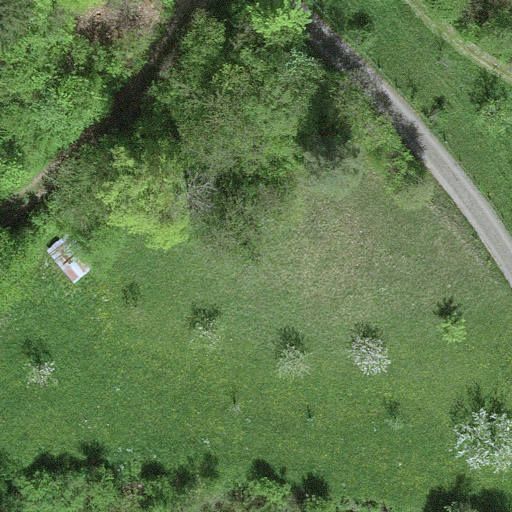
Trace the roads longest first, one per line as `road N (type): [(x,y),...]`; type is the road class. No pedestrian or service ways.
road 1 (residential): [(269,0),(431,152),(511,263)]
road 2 (track): [(191,0),(154,63),(79,144),(0,211)]
